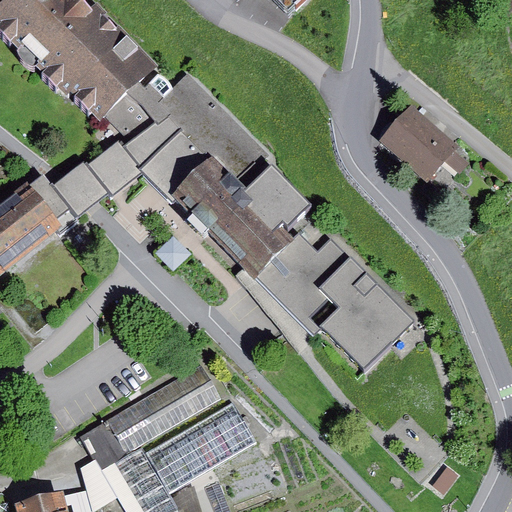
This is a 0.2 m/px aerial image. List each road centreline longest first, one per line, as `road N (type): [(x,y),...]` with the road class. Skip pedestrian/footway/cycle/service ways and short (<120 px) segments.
road 1 (residential): [(511,401),(457,268),(373,173),(358,106)]
road 2 (residential): [(358,106),(297,56),(196,0)]
road 3 (unclassified): [(0,384),(30,366),(141,259)]
road 4 (residential): [(366,58),(511,171)]
